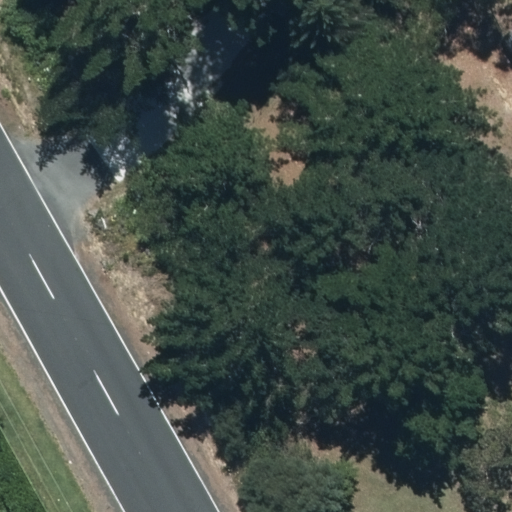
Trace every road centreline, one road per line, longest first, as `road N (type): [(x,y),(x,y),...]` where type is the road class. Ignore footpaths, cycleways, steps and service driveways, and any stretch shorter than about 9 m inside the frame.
road 1 (tertiary): [(173,511),(0,198)]
road 2 (unknown): [(14,223),(227,0)]
